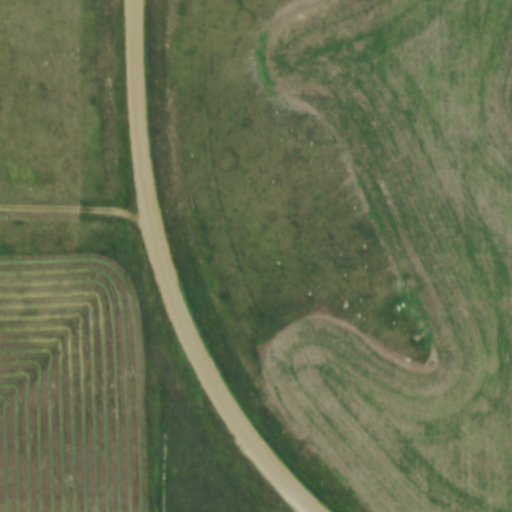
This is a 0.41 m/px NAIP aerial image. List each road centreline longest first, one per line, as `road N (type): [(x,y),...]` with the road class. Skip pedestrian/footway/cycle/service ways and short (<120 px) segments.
road 1 (tertiary): [(135,0),(142,184),(172,302),(225,409),(309,511)]
road 2 (track): [(148,217),(0,206)]
